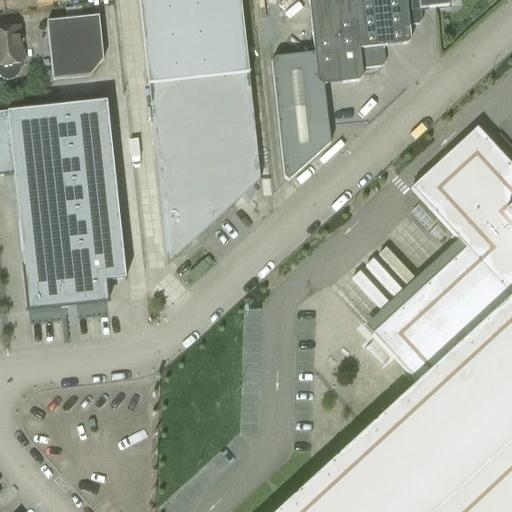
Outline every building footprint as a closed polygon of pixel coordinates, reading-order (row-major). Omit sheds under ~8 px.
[(138,0),(139,4),(143,43),(242,32),(239,0),(138,0)] [(407,28),(404,0),(306,0),(313,56),(314,56),(317,83),(321,87),(322,87),(358,83),(361,79),(360,71),(380,68),(384,64),(383,48),(405,46),(409,41),(408,27),(407,28)] [(404,0),(407,28),(408,27),(417,26),(421,21),(420,10),(448,7),(447,0),(404,0)] [(98,18),(46,24),(53,81),(90,76),(102,61),(98,18)] [(19,28),(0,30),(0,78),(1,79),(5,81),(10,81),(14,80),(17,77),(20,73),(21,69),(21,65),(23,64),(19,28)] [(242,32),(143,43),(148,86),(147,86),(166,265),(259,182),(247,76),(242,32)] [(313,56),(270,60),(283,179),(287,183),(329,146),(322,87),(321,87),(317,83),(314,56),(313,56)] [(106,104),(0,114),(0,176),(13,175),(28,313),(107,304),(105,283),(125,280),(106,104)] [(418,386),(279,511),(511,511),(511,172),(474,131),(409,190),(471,257),(378,343),(418,386)]
